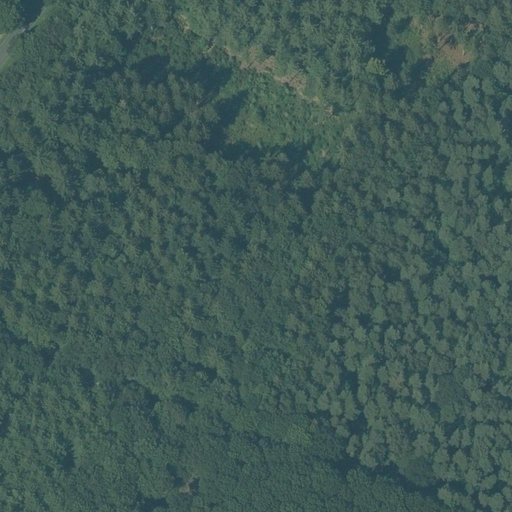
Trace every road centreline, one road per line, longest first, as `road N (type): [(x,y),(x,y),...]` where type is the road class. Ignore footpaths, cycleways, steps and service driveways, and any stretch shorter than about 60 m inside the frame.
road 1 (track): [(393,0),(285,269)]
road 2 (track): [(224,441),(0,352)]
road 3 (track): [(169,419),(177,407),(220,398),(285,269)]
road 4 (track): [(400,511),(224,441)]
road 5 (track): [(214,511),(138,407)]
